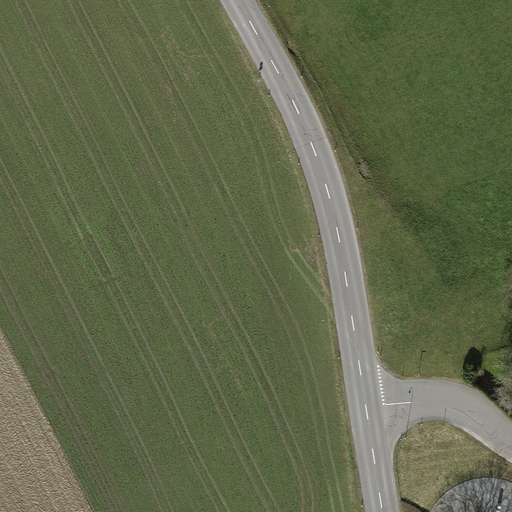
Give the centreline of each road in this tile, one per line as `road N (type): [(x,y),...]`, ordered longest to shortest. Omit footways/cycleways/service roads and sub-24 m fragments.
road 1 (secondary): [(367,408),(341,233),(299,116),(236,0)]
road 2 (residential): [(367,408),(459,404),(511,442)]
